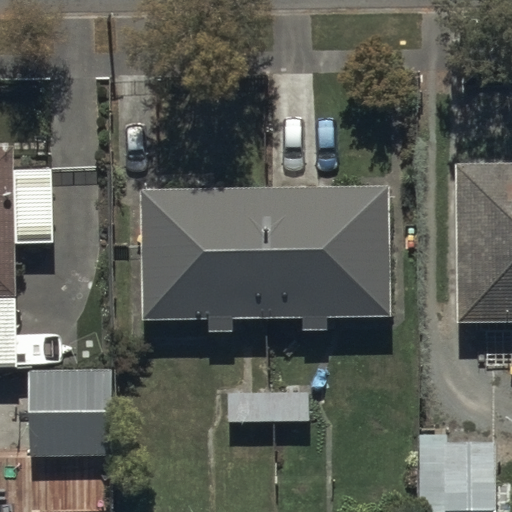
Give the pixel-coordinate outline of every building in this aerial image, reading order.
[(13,150),(0,150),(0,370),(19,370),(19,363),(52,362),(52,336),(19,336),(17,246),(54,246),(53,171),(13,171),(13,150)] [(511,170),(460,171),(461,323),(468,323),(468,334),(486,334),(487,369),(511,368),(511,170)] [(394,316),(393,189),(143,191),(144,323),(207,322),(207,333),(235,333),(235,318),(303,318),(303,332),(330,332),(330,317),(394,316)] [(114,511),(112,369),(27,371),(30,511),(114,511)] [(311,394),(228,393),(227,423),(241,423),(241,434),(257,435),(257,422),(311,423),(311,394)] [(447,435),(420,436),(421,511),(494,511),(497,511),(497,443),(448,444),(447,435)]
